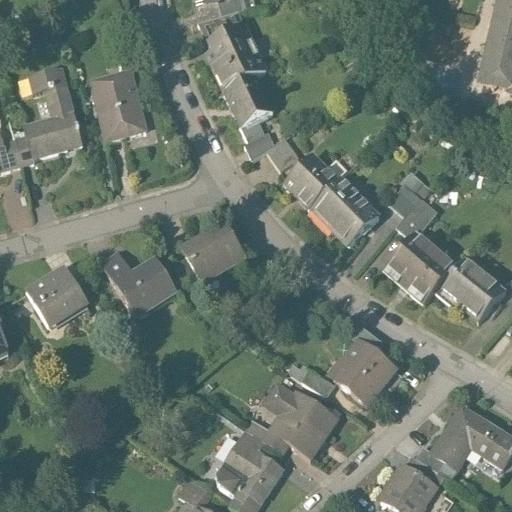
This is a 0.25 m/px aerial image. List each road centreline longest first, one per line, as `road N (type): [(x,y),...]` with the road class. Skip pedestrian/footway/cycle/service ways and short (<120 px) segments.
road 1 (residential): [(220,180),(331,283),(463,367)]
road 2 (residential): [(0,250),(187,197),(220,180)]
road 3 (residential): [(463,367),(322,511)]
road 4 (residential): [(154,0),(171,73),(220,180)]
